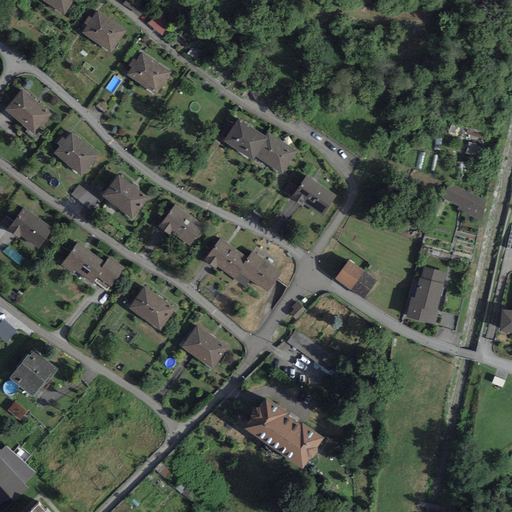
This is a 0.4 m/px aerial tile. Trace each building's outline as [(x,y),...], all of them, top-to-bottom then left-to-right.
[(41,0),(62,15),(72,0),(41,0)] [(95,12),(83,30),(111,50),(124,32),(95,12)] [(164,13),(153,21),(161,33),(173,25),(164,13)] [(140,54),(127,75),(154,92),(168,72),(140,54)] [(8,109),(34,131),(49,113),(23,91),(8,109)] [(237,118),(224,138),(253,157),(255,153),(282,170),(294,151),(265,132),(263,135),(237,118)] [(70,133),(55,150),(81,171),(95,154),(70,133)] [(117,175),(103,192),(131,214),(145,197),(117,175)] [(304,178),(293,196),(320,213),(332,196),(304,178)] [(446,200),(478,217),(486,202),(454,186),(446,200)] [(175,206),(161,224),(189,246),(203,227),(175,206)] [(42,245),(53,230),(23,209),(12,224),(42,245)] [(219,239),(206,257),(234,277),(239,270),(247,260),(219,239)] [(77,242),(61,262),(87,283),(93,276),(107,287),(121,269),(107,258),(103,262),(77,242)] [(247,260),(239,270),(266,290),(279,272),(252,253),(247,260)] [(349,261),(337,275),(362,296),(374,282),(349,261)] [(408,317),(434,323),(445,273),(423,268),(417,296),(413,295),(408,317)] [(173,308),(144,287),(129,307),(158,328),(173,308)] [(296,318),(303,310),(296,303),(288,311),(296,318)] [(511,331),(511,310),(505,309),(503,330),(511,331)] [(196,327),(183,346),(211,366),(224,347),(196,327)] [(293,330),(276,352),(323,387),(340,364),(293,330)] [(15,377),(35,392),(53,368),(33,353),(15,377)] [(267,398),(248,426),(303,463),(322,436),(267,398)] [(18,401),(11,410),(23,419),(30,411),(18,401)] [(26,486),(0,458),(0,503),(4,508),(26,486)]
